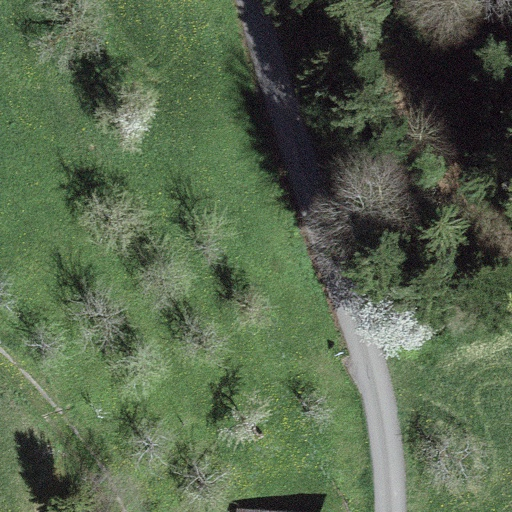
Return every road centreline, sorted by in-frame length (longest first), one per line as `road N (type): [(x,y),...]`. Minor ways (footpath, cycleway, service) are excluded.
road 1 (residential): [(254,0),(378,398),(389,511)]
road 2 (track): [(115,511),(104,483),(0,364)]
